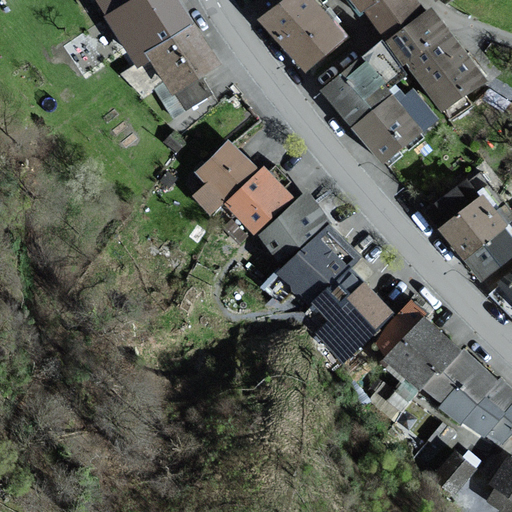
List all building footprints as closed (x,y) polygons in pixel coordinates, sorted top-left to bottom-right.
[(104,0),(113,13),(110,15),(138,59),(199,21),(185,0),(104,0)] [(321,0),(292,0),(271,18),(313,67),(351,35),(321,0)] [(367,6),(393,40),(429,12),(420,0),(357,0),(364,8),(367,6)] [(409,62),(412,59),(417,66),(450,108),(490,78),(474,56),(464,44),(448,22),(436,7),(429,12),(393,40),(409,62)] [(226,65),(199,21),(138,59),(144,69),(156,62),(177,96),(226,65)] [(412,59),(409,62),(393,40),(331,86),(360,124),(401,93),(397,88),(394,84),(417,66),(412,59)] [(387,160),(428,128),(401,93),(360,124),(387,160)] [(215,212),(231,198),(261,172),(235,143),(203,171),(213,182),(199,194),(215,212)] [(299,200),(268,165),(261,172),(231,198),(262,232),(263,231),(299,200)] [(447,226),(446,227),(471,258),(511,224),(511,219),(491,193),(487,197),(472,179),(434,210),(447,226)] [(318,204),(310,195),(265,234),(273,243),(287,258),(332,219),(318,204)] [(511,224),(471,258),(491,282),(511,265),(511,224)] [(284,270),(300,285),(346,238),(334,226),(308,253),(304,250),(284,270)] [(363,254),(346,238),(300,285),(297,288),(314,304),(363,254)] [(349,359),(398,311),(358,270),(324,303),(339,318),(324,333),(349,359)] [(382,341),(396,353),(428,315),(431,311),(417,300),(382,341)] [(396,353),(393,357),(428,386),(445,365),(449,369),(467,348),(428,315),(396,353)] [(511,384),(504,378),(467,348),(449,369),(445,365),(428,386),(447,402),(464,383),(485,401),(491,393),(511,409),(511,408),(511,384)] [(485,401),(464,383),(447,402),(445,405),(467,423),(471,418),(490,434),(493,430),(508,441),(511,436),(511,408),(511,409),(491,393),(485,401)] [(459,489),(479,467),(461,450),(441,472),(459,489)] [(511,457),(497,481),(504,486),(494,500),(511,511),(511,457)]
